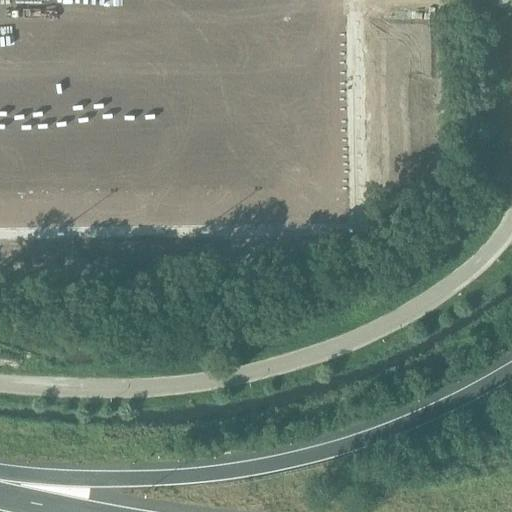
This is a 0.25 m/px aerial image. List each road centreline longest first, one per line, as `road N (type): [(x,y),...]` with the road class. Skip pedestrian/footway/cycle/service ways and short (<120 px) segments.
road 1 (unclassified): [(511,211),(502,234),(425,301),(342,346),(165,390),(0,383)]
road 2 (motorway): [(511,369),(394,429),(255,468),(0,488)]
